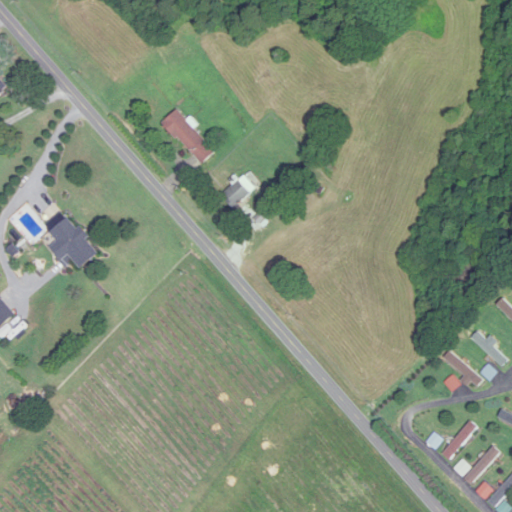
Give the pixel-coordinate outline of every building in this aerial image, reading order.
[(0,98),(10,90),(0,77),(0,98)] [(166,124),(203,166),(217,154),(180,111),(166,124)] [(258,191),(247,177),(225,193),(236,208),(258,191)] [(102,254),(71,217),(52,234),(58,242),(51,248),(67,267),(75,260),(83,270),(102,254)] [(0,330),(17,315),(0,296),(0,330)] [(510,361),(481,332),(475,339),(503,367),(510,361)] [(486,381),(454,352),(447,359),(480,388),(486,381)] [(511,414),(505,411),(501,420),(511,424),(511,414)] [(481,429),(474,422),(444,453),(451,460),(481,429)] [(467,478),(473,485),(504,454),(497,447),(467,478)] [(511,478),(490,501),(497,507),(511,492),(511,478)]
